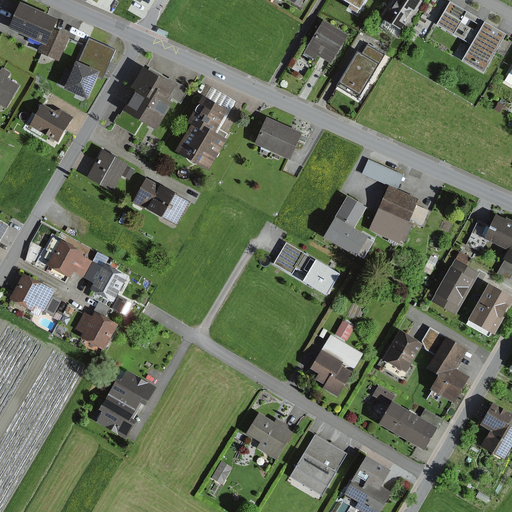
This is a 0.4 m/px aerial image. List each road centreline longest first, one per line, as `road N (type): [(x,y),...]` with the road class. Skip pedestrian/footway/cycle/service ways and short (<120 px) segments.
road 1 (residential): [(511,205),(143,38)]
road 2 (residential): [(431,478),(151,311)]
road 3 (residential): [(0,280),(143,38)]
road 4 (residential): [(431,478),(511,338)]
